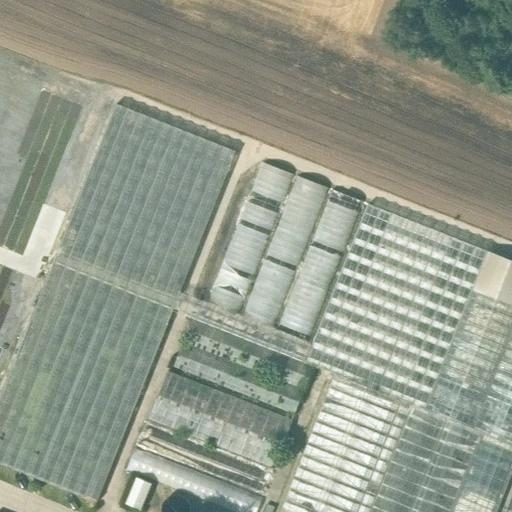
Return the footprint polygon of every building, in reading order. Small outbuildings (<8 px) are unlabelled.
[(0,401),(0,462),(97,501),(235,153),(119,106),(0,401)] [(263,327),(319,185),(252,159),(196,301),(263,327)] [(339,374),(430,410),(492,254),(319,185),(263,327),(306,344),(300,359),(315,364),(339,374)] [(511,261),(492,254),(430,410),(511,442),(511,261)] [(295,413),(315,364),(300,359),(194,317),(175,366),(295,413)] [(293,420),(169,372),(150,420),(274,469),(293,420)] [(500,511),(511,484),(511,442),(430,410),(339,374),(284,511),(500,511)] [(134,448),(128,468),(141,471),(147,465),(170,472),(173,475),(174,487),(179,487),(199,493),(208,502),(244,511),(256,511),(262,493),(245,478),(240,478),(239,463),(237,463),(226,464),(215,475),(209,473),(211,466),(205,467),(205,471),(137,451),(161,450),(160,438),(165,432),(149,427),(143,447),(134,448)] [(137,481),(126,507),(140,511),(150,486),(137,481)]
